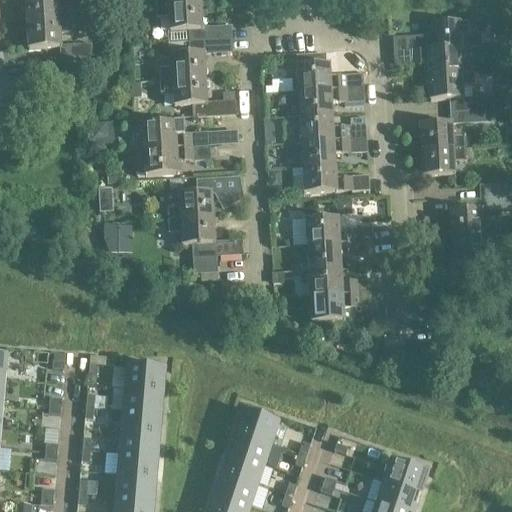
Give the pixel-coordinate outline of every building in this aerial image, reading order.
[(27,28),(72,26),(71,13),(58,14),(57,0),(25,2),(27,28)] [(154,0),(156,11),(201,9),(199,0),(154,0)] [(202,33),(201,9),(156,11),(156,23),(169,23),(170,36),(189,35),(189,47),(231,45),(231,31),(202,33)] [(73,38),(72,26),(27,28),(28,54),(60,52),(60,39),(73,38)] [(394,57),(427,55),(459,53),(459,54),(472,53),(482,53),(481,40),(468,40),(468,28),(435,29),(436,42),(394,44),(394,57)] [(161,41),(140,42),(140,55),(161,54),(161,41)] [(232,56),(231,45),(189,47),(190,58),(171,59),(172,72),(159,73),(160,86),(205,84),(203,58),(232,56)] [(91,49),(64,50),(65,63),(91,62),(91,49)] [(459,53),(427,55),(394,57),(395,70),(428,68),(428,80),(460,78),(460,77),(473,77),(472,53),(459,54),(459,53)] [(296,62),(296,71),(306,71),(306,62),(296,62)] [(296,71),(298,98),(363,94),(362,81),(330,82),(329,70),(296,71)] [(460,78),(460,77),(460,78),(428,80),(430,106),(462,104),(461,91),(474,90),(473,77),(460,78)] [(206,108),(205,84),(160,86),(160,99),(173,98),(174,110),(193,109),(194,122),(236,119),(235,106),(206,108)] [(298,98),(299,123),(332,121),(331,109),(364,108),(363,94),(298,98)] [(493,114),(492,102),(466,103),(467,116),(493,114)] [(467,116),(467,128),(493,127),(493,114),(467,116)] [(332,133),(332,121),(299,123),(301,148),(366,145),(365,131),(351,132),(332,133)] [(350,122),(351,132),(365,131),(364,122),(350,122)] [(143,152),(135,153),(135,155),(144,154),(176,153),(209,151),(208,137),(184,138),(183,124),(175,125),(175,127),(142,129),(143,152)] [(420,156),(453,154),(465,154),(464,140),(452,141),(451,128),(419,130),(420,156)] [(301,148),(302,174),(335,172),(334,160),(367,158),(366,145),(301,148)] [(210,164),(209,151),(176,153),(144,154),(135,155),(136,180),(145,180),(178,178),(177,166),(210,164)] [(454,167),(466,166),(465,154),(453,154),(420,156),(422,182),(454,180),(454,167)] [(335,184),(335,172),(302,174),(304,199),(369,196),(368,182),(335,184)] [(167,212),(168,225),(213,223),(211,197),(240,196),(240,183),(198,185),(198,197),(179,198),(180,211),(167,212)] [(483,191),(484,203),(510,202),(510,189),(483,191)] [(511,215),(510,202),(484,203),(485,216),(511,215)] [(450,243),(483,241),(495,241),(494,228),(482,229),(481,216),(449,217),(450,243)] [(214,247),(213,223),(168,225),(169,237),(181,236),(182,249),(192,249),(193,261),(243,259),(242,245),(214,247)] [(307,251),(339,250),(372,248),(371,234),(338,236),(338,224),(305,225),(307,251)] [(103,230),(103,242),(109,258),(114,257),(129,257),(129,230),(103,230)] [(495,241),(483,241),(450,243),(451,269),(484,267),(483,254),(496,254),(495,241)] [(372,248),(339,250),(307,251),(308,277),(340,275),(340,263),(372,261),(372,248)] [(511,264),(487,266),(488,278),(511,277),(511,264)] [(309,302),(342,300),(374,298),(374,285),(341,286),(340,275),(308,277),(309,302)] [(374,298),(342,300),(309,302),(311,328),(343,326),(342,313),(375,311),(374,298)] [(378,349),(364,350),(366,374),(380,373),(378,349)] [(52,373),(64,374),(65,366),(52,365),(52,373)] [(97,368),(88,368),(87,380),(96,381),(97,368)] [(164,373),(127,370),(125,392),(162,395),(164,373)] [(160,417),(162,395),(125,392),(123,414),(160,417)] [(95,400),(86,399),(85,411),(94,412),(95,400)] [(49,402),(49,410),(61,411),(62,403),(49,402)] [(60,419),(61,411),(49,410),(48,418),(60,419)] [(94,412),(85,411),(84,423),(93,424),(94,412)] [(160,417),(123,414),(122,435),(158,438),(160,417)] [(277,427),(243,415),(236,436),(270,447),(277,427)] [(45,427),(45,440),(62,440),(62,426),(45,427)] [(158,438),(122,435),(120,457),(156,460),(158,438)] [(236,436),(229,456),(263,468),(270,447),(236,436)] [(82,442),(81,454),(90,455),(91,443),(82,442)] [(298,457),(307,460),(311,449),(302,446),(298,457)] [(348,451),(336,447),(333,455),(345,459),(348,451)] [(45,456),(57,457),(58,449),(46,448),(45,456)] [(89,467),(90,455),(81,454),(80,466),(89,467)] [(44,464),(57,465),(57,457),(45,456),(44,464)] [(229,456),(222,477),(256,489),(263,468),(229,456)] [(156,460),(120,457),(118,479),(154,482),(156,460)] [(307,460),(298,457),(295,469),(303,472),(307,460)] [(419,498),(426,476),(391,465),(384,486),(419,498)] [(222,477),(215,498),(250,510),(256,489),(222,477)] [(116,501),(153,504),(154,482),(118,479),(116,501)] [(325,480),(322,488),(334,492),(336,484),(325,480)] [(79,485),(78,497),(86,498),(87,486),(79,485)] [(377,507),(393,511),(414,511),(419,498),(384,486),(377,507)] [(289,487),(285,498),(293,501),(297,490),(289,487)] [(331,500),(334,492),(322,488),(319,496),(331,500)] [(54,502),(54,494),(42,493),(41,501),(54,502)] [(78,497),(77,509),(85,510),(86,498),(78,497)] [(210,511),(248,511),(250,510),(215,498),(210,511)] [(287,511),(289,511),(293,501),(285,498),(281,510),(287,511)] [(54,502),(41,501),(40,509),(53,510),(54,502)] [(115,511),(151,511),(153,504),(116,501),(115,511)]
